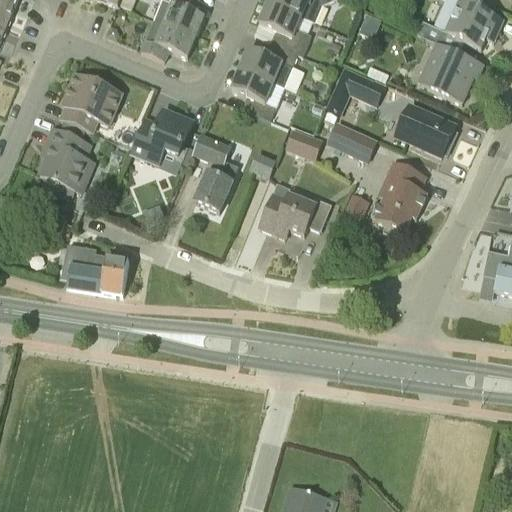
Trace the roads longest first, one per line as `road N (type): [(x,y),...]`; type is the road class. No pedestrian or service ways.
road 1 (residential): [(0,177),(61,47),(186,93),(200,91),(212,82),(246,0)]
road 2 (residential): [(429,283),(361,300),(294,298),(242,286),(88,223)]
road 3 (secondary): [(290,355),(0,308)]
road 4 (unclassified): [(251,511),(290,355)]
road 5 (residential): [(429,283),(499,153)]
road 6 (secondary): [(409,372),(290,355)]
